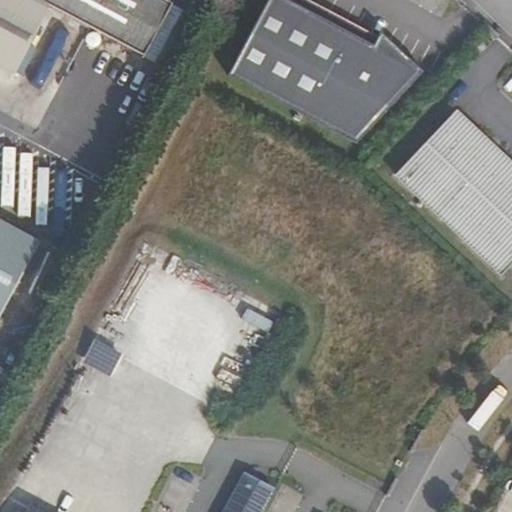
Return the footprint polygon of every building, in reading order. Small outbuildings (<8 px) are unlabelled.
[(52,5),(41,0),(0,0),(0,63),(19,73),(52,5)] [(174,1),(172,0),(41,0),(52,5),(146,55),(174,1)] [(282,0),(272,0),(232,75),(355,139),(421,70),(381,31),(372,47),(282,0)] [(511,161),(457,111),(397,176),(502,274),(511,264),(511,161)] [(4,280),(40,295),(57,254),(22,239),(4,280)] [(243,471),(222,511),(255,511),(270,485),(243,471)]
